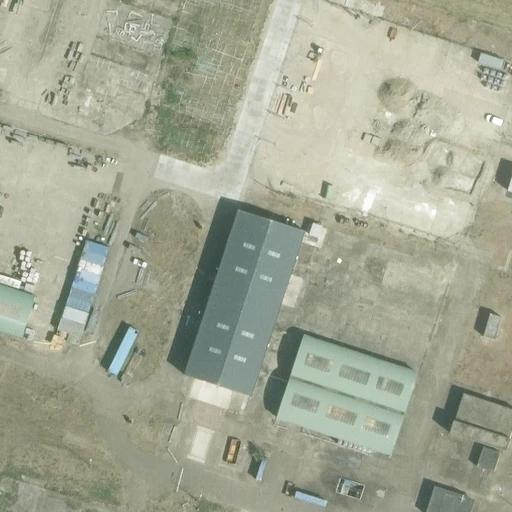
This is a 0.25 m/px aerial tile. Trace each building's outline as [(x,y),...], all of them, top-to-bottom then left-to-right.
[(240,211),(185,377),(251,398),(306,233),(240,211)] [(0,287),(0,332),(24,340),(37,300),(0,287)] [(417,371),(303,334),(276,417),(391,454),(417,371)] [(511,433),(511,411),(464,396),(451,435),(506,453),(511,433)] [(483,449),(477,468),(494,474),(500,455),(483,449)] [(427,511),(472,511),(475,502),(435,489),(427,511)]
